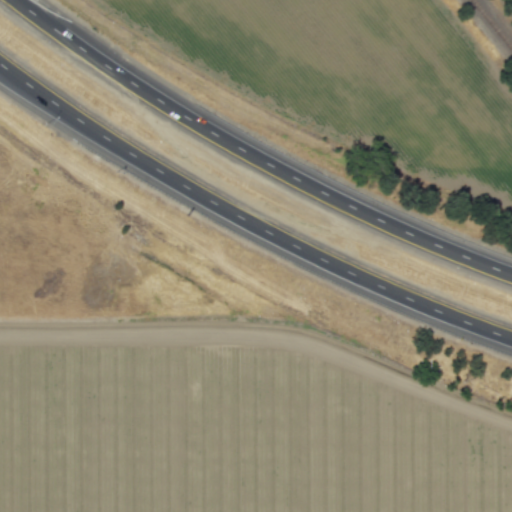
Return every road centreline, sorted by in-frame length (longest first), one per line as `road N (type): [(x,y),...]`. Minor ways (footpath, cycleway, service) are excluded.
road 1 (motorway): [(0,66),(117,147),(278,239),(511,340)]
road 2 (motorway): [(511,275),(251,156),(13,0)]
road 3 (track): [(0,331),(295,340),(511,425)]
